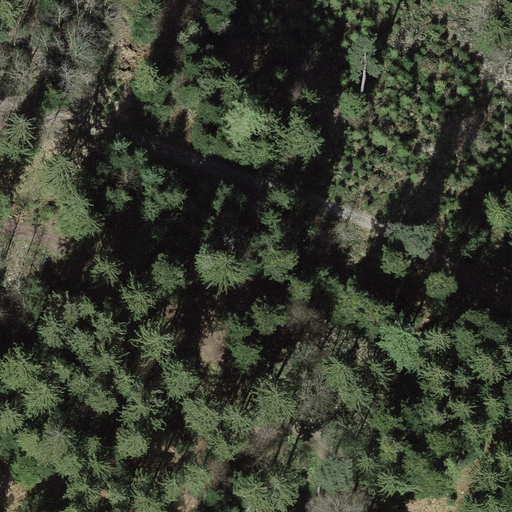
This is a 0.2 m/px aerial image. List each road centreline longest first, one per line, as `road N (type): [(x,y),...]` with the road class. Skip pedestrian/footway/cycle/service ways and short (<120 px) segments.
road 1 (track): [(0,112),(44,116),(340,195),(511,296)]
road 2 (track): [(378,511),(312,437),(208,341),(92,263),(0,223)]
